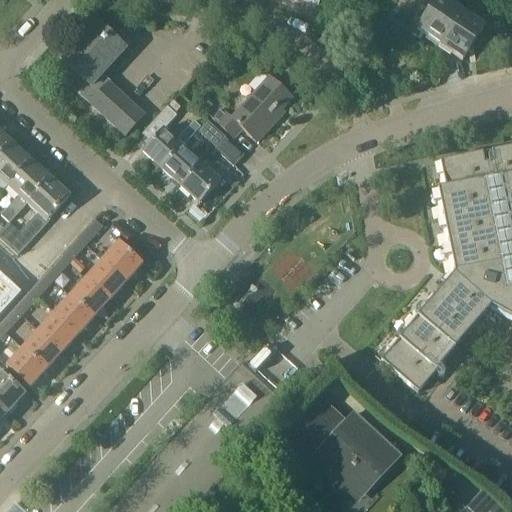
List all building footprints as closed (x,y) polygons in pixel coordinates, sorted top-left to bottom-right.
[(441,47),(463,14),(453,8),(458,0),(437,0),(421,24),(417,22),(406,39),(418,47),(424,36),(441,47)] [(463,14),(441,47),(463,61),(477,40),(480,42),(506,36),(501,13),(475,19),(473,21),(463,14)] [(145,116),(101,76),(130,44),(115,30),(109,37),(93,23),(52,69),(126,136),(145,116)] [(281,112),(291,100),(269,80),(232,120),(222,111),(214,120),(234,139),(242,130),(256,143),(283,114),(281,112)] [(151,144),(142,154),(161,170),(181,148),(199,128),(194,123),(175,143),(163,132),(176,118),(175,117),(181,111),(172,103),(142,136),(151,144)] [(0,156),(11,145),(0,135),(0,156)] [(232,168),(243,156),(224,138),(213,150),(232,168)] [(11,145),(0,156),(0,181),(7,187),(29,162),(11,145)] [(181,148),(161,170),(180,187),(200,165),(181,148)] [(511,148),(440,164),(445,190),(437,192),(454,275),(453,277),(381,362),(418,394),(491,309),(511,320),(511,148)] [(9,224),(26,205),(48,180),(29,162),(7,187),(18,198),(0,217),(8,224),(9,224)] [(200,165),(180,187),(199,205),(219,183),(200,165)] [(36,214),(19,233),(9,224),(8,224),(3,230),(0,233),(0,239),(16,254),(45,222),(68,198),(48,180),(26,205),(36,214)] [(94,222),(78,239),(85,246),(101,229),(94,222)] [(85,246),(78,239),(62,257),(69,263),(85,246)] [(102,261),(125,283),(141,265),(118,244),(102,261)] [(69,263),(62,257),(45,274),(53,281),(69,263)] [(125,283),(102,261),(86,279),(109,300),(125,283)] [(53,281),(45,274),(29,292),(37,298),(53,281)] [(0,315),(19,295),(0,277),(0,315)] [(109,300),(86,279),(70,296),(93,318),(109,300)] [(37,298),(29,292),(13,309),(20,316),(37,298)] [(93,318),(70,296),(54,314),(77,335),(93,318)] [(20,316),(13,309),(0,324),(0,329),(4,334),(20,316)] [(77,335),(54,314),(38,331),(61,353),(77,335)] [(61,353),(38,331),(22,349),(45,370),(61,353)] [(45,370),(22,349),(6,366),(29,388),(45,370)] [(0,409),(5,414),(23,394),(0,372),(0,409)] [(225,401),(240,415),(258,395),(244,381),(225,401)] [(368,425),(356,414),(349,421),(323,396),(284,437),(311,462),(315,457),(337,478),(334,482),(346,493),(356,482),(367,492),(398,459),(386,448),(384,450),(376,442),(378,440),(369,431),(368,432),(364,429),(368,425)] [(501,511),(482,493),(465,511),(463,509),(460,511),(501,511)]
